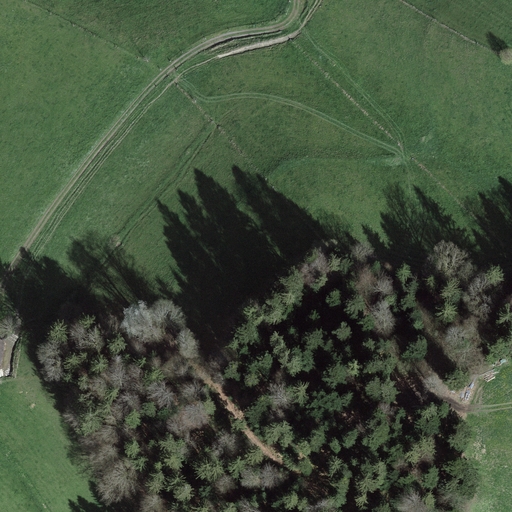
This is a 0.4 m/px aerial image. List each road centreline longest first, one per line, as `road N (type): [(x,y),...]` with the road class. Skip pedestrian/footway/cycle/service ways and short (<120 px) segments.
road 1 (track): [(0,292),(134,102),(204,45),(286,23),(296,0)]
road 2 (track): [(229,355),(222,400),(280,465),(326,494),(392,511)]
